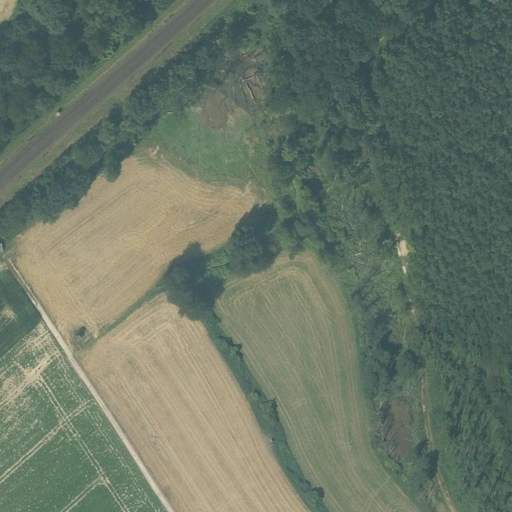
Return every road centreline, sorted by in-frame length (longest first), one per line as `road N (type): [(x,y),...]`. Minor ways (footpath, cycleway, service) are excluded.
road 1 (track): [(462,511),(428,441),(422,332),(396,221),(405,184),(366,44)]
road 2 (track): [(70,359),(170,511)]
